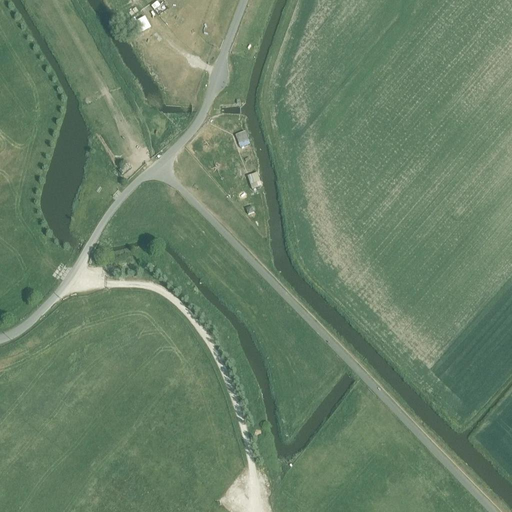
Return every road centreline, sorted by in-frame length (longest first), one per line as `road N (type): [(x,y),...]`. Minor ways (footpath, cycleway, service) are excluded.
road 1 (unknown): [(497,511),(193,202)]
road 2 (unclassified): [(65,288),(106,218),(204,112),(244,0)]
